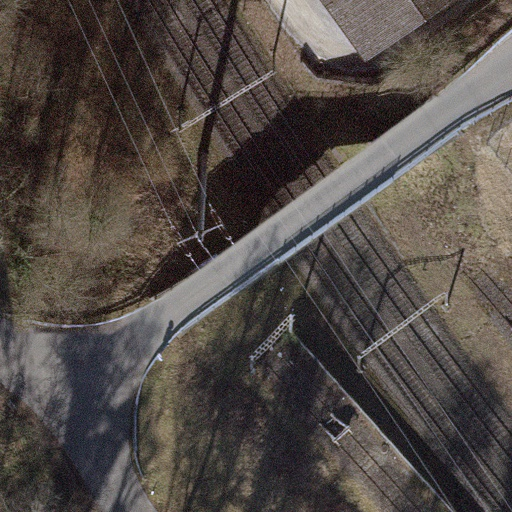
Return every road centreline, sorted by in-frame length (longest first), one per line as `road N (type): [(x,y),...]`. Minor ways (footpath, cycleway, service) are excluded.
road 1 (residential): [(59,400),(167,314),(511,75)]
road 2 (residential): [(59,400),(124,511)]
